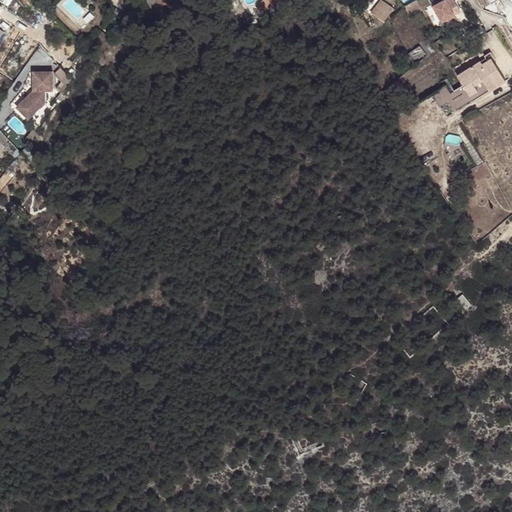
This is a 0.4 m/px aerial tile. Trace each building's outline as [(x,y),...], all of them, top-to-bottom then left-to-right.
[(170,3),(166,0),(154,0),(162,9),(170,3)] [(276,0),(263,0),(259,4),(266,13),(276,0)] [(393,6),(382,0),(380,0),(371,12),(383,20),(393,6)] [(416,0),(415,0),(403,6),(408,13),(420,6),(416,0)] [(444,0),(433,5),(443,23),(448,20),(450,24),(457,20),(451,9),(457,5),(454,0),(444,0)] [(109,38),(102,32),(94,42),(101,48),(109,38)] [(473,57),(474,59),(479,56),(483,54),(487,60),(490,59),(484,50),(473,57)] [(449,74),(463,94),(471,89),(468,84),(466,80),(474,75),(476,79),(482,90),(499,80),(487,60),(483,54),(479,56),(474,59),(449,74)] [(61,65),(55,71),(63,80),(57,87),(62,91),(73,78),(61,65)] [(18,104),(30,115),(47,98),(46,87),(54,87),(53,68),(34,68),(35,87),(18,104)] [(466,80),(468,84),(476,79),(474,75),(466,80)] [(34,127),(26,138),(30,141),(38,130),(34,127)] [(462,294),(457,298),(466,309),(471,305),(462,294)]
